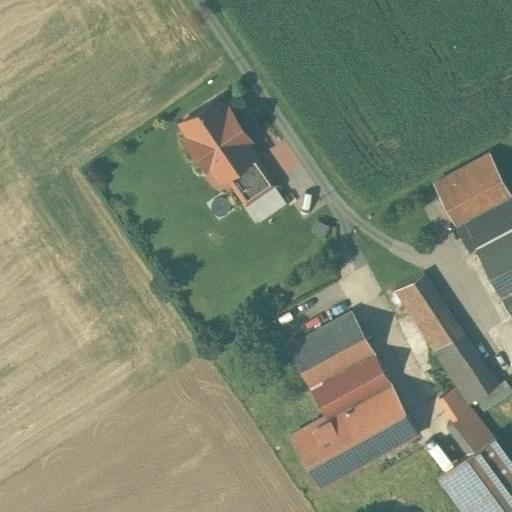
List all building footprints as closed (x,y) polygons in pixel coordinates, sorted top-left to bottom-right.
[(214,98),(181,121),(191,135),(186,139),(205,166),(210,163),(220,177),(225,173),(246,202),(273,183),(244,141),(249,138),(228,107),(223,111),(214,98)] [(511,196),(489,153),(433,182),(469,250),(475,247),(510,314),(511,312),(511,196)] [(421,272),(394,290),(469,401),(474,397),(482,409),(511,389),(505,378),(496,383),(421,272)] [(334,282),(270,317),(281,336),(345,301),(334,282)] [(352,311),(289,345),(326,415),(291,434),(319,486),(418,432),(352,311)] [(436,358),(419,368),(453,419),(447,424),(468,453),(440,475),(466,511),(511,511),(511,464),(471,409),(436,358)]
